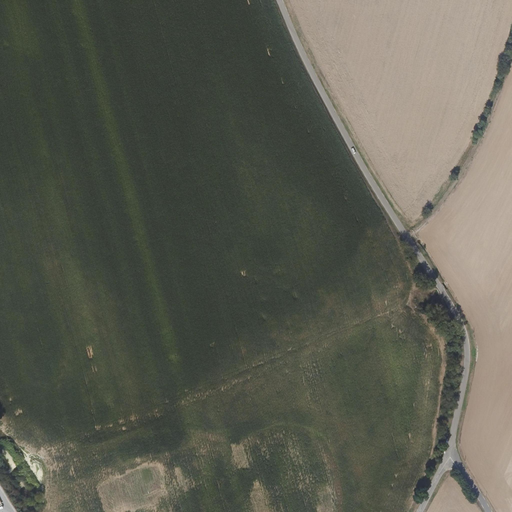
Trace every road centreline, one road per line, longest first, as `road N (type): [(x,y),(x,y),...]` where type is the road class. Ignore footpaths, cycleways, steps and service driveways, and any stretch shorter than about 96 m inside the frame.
road 1 (unclassified): [(280,0),(360,162),(462,324),(467,368),(454,455)]
road 2 (track): [(408,239),(466,164),(511,52)]
